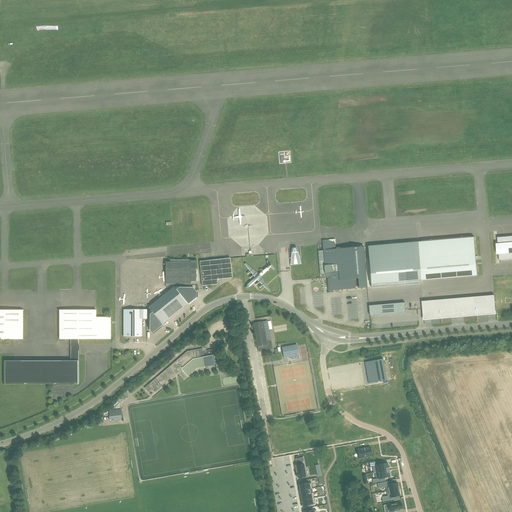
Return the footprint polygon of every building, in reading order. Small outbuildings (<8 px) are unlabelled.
[(511,236),(497,237),(499,260),(511,259),(511,236)] [(474,237),(418,242),(422,279),(477,274),(474,237)] [(369,246),(367,246),(370,271),(372,273),(370,273),(371,287),(387,286),(404,285),(420,283),(420,279),(422,279),(418,242),(417,242),(417,241),(369,245),(369,246)] [(323,250),(323,254),(325,273),(330,273),(330,276),(327,279),(328,291),(367,287),(364,247),(336,249),(323,250)] [(292,249),(290,265),(291,264),(293,264),(298,264),(300,263),(301,264),(297,248),(294,248),(292,249)] [(230,258),(215,259),(217,279),(232,278),(230,258)] [(215,259),(200,261),(202,286),(218,284),(217,279),(215,259)] [(166,263),(166,284),(191,284),(191,281),(196,281),(196,261),(191,261),(191,262),(190,262),(166,263)] [(174,287),(149,308),(151,311),(149,313),(149,330),(152,333),(162,325),(187,304),(196,297),(196,290),(192,286),(180,285),(175,289),(174,287)] [(494,295),(422,301),(423,320),(496,314),(494,295)] [(393,304),(394,313),(406,312),(405,303),(404,303),(393,304)] [(381,305),(380,305),(381,314),(394,313),(393,304),(381,305)] [(369,306),(369,315),(381,314),(380,305),(369,306)] [(0,339),(23,339),(23,310),(0,309),(0,339)] [(59,310),(59,339),(70,339),(78,339),(110,339),(110,317),(96,317),(96,310),(59,310)] [(124,310),(123,336),(141,336),(141,319),(146,319),(146,310),(124,310)] [(262,322),(253,323),(257,347),(258,351),(272,349),(267,321),(262,322)] [(3,361),(3,384),(79,384),(79,360),(78,360),(78,350),(79,350),(79,344),(78,344),(78,339),(70,339),(70,361),(3,361)] [(296,344),(282,347),(284,358),(291,357),(290,354),(298,352),(296,344)] [(187,351),(176,360),(183,367),(181,369),(187,376),(197,368),(204,367),(202,353),(203,352),(202,348),(187,351)] [(203,352),(202,353),(204,367),(215,365),(214,355),(212,355),(211,350),(206,350),(206,352),(203,352)] [(383,359),(365,362),(367,362),(368,369),(369,368),(370,374),(369,374),(370,383),(368,383),(387,380),(383,359)] [(151,382),(144,388),(148,392),(152,389),(154,392),(158,389),(181,369),(183,367),(176,360),(151,382)] [(121,409),(108,411),(109,419),(121,418),(121,409)] [(363,448),(357,450),(358,452),(357,452),(358,453),(359,458),(371,456),(370,447),(365,448),(365,447),(364,448),(365,448),(364,448),(363,448)] [(299,465),(296,465),(297,473),(296,473),(297,477),(298,477),(298,478),(306,476),(304,464),(302,464),(301,461),(303,461),(303,458),(297,459),(298,462),(299,465)] [(374,461),(369,462),(370,466),(376,465),(377,472),(389,470),(387,463),(382,464),(382,461),(374,462),(374,461)] [(378,478),(372,479),(373,483),(385,481),(385,478),(390,477),(389,470),(377,472),(378,478)] [(390,481),(377,483),(378,488),(386,487),(387,491),(398,489),(398,486),(397,483),(391,484),(390,481)] [(387,496),(382,497),(383,502),(394,500),(393,497),(400,496),(399,493),(400,493),(400,492),(399,492),(398,489),(387,491),(387,496)] [(389,510),(384,511),(390,511),(391,511),(395,511),(397,510),(397,511),(398,511),(397,509),(402,508),(401,507),(402,507),(401,506),(400,502),(388,504),(389,510)]
